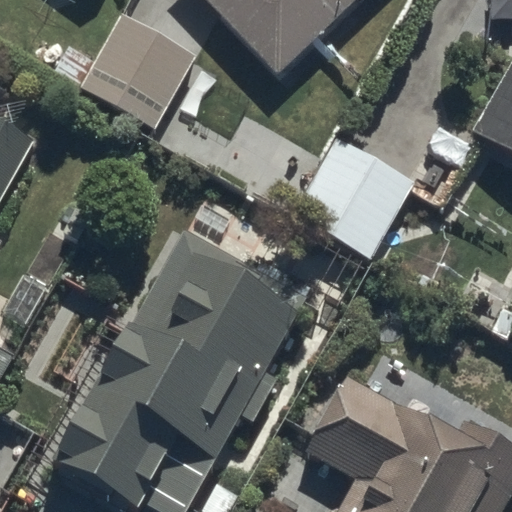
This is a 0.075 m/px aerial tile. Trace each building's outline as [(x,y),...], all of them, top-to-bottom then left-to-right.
[(370,0),(207,0),(285,81),(370,0)] [(198,64),(125,29),(94,94),(167,129),(198,64)] [(511,113),(491,148),(511,160),(511,113)] [(0,216),(39,147),(0,124),(0,216)] [(419,194),(347,157),(310,227),(382,264),(419,194)] [(308,321),(191,254),(66,469),(140,511),(145,511),(182,449),(221,471),(308,321)] [(0,400),(17,370),(0,360),(0,400)] [(378,491),(366,511),(511,511),(511,461),(479,444),(471,460),(360,403),(328,466),(378,491)]
